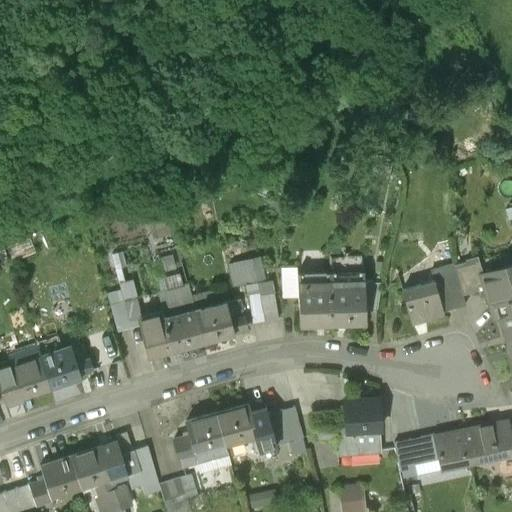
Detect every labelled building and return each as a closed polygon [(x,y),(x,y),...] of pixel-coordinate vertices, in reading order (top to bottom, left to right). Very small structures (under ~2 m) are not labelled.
[(11,245),(14,258),(37,253),(34,240),(11,245)] [(110,256),(113,268),(123,265),(120,253),(110,256)] [(465,261),(454,264),(457,274),(462,295),(474,292),(471,282),(482,279),(480,274),(482,273),(477,255),(464,259),(465,261)] [(260,259),(227,265),(233,293),(247,290),(248,298),(273,293),(272,282),(266,284),(260,259)] [(499,319),(499,318),(511,313),(511,263),(482,273),(480,274),(482,279),(486,291),(485,293),(488,301),(492,303),(498,320),(499,319)] [(429,271),(432,280),(433,279),(442,311),(465,305),(462,295),(457,274),(454,264),(429,271)] [(285,295),(299,294),(299,275),(299,267),(285,267),(285,295)] [(363,272),(329,273),(331,324),(365,323),(364,312),(364,283),(363,272)] [(329,273),(299,275),(299,294),(301,326),(331,324),(329,273)] [(109,293),(113,306),(135,300),(129,279),(118,282),(120,290),(109,293)] [(403,288),(400,289),(410,324),(427,319),(443,315),(442,311),(433,279),(432,280),(430,280),(431,282),(403,290),(403,288)] [(364,283),(364,312),(376,312),(380,283),(364,283)] [(163,314),(173,351),(204,342),(195,311),(189,287),(158,296),(163,314)] [(209,293),(193,297),(197,311),(213,306),(209,293)] [(273,293),(248,298),(253,324),(278,320),(273,293)] [(240,299),(226,303),(230,319),(244,315),(240,299)] [(141,324),(140,320),(135,300),(113,306),(119,329),(139,324),(141,324)] [(195,311),(204,342),(234,334),(233,331),(248,328),(244,315),(230,319),(226,303),(213,306),(197,311),(195,311)] [(499,319),(508,346),(511,344),(511,313),(499,318),(499,319)] [(163,314),(140,320),(141,324),(139,324),(148,357),(173,351),(163,314)] [(40,357),(50,387),(80,377),(79,376),(93,371),(89,360),(75,364),(69,346),(40,357)] [(8,360),(0,363),(0,390),(5,405),(22,399),(21,397),(50,387),(40,357),(11,367),(8,360)] [(377,398),(344,400),(345,413),(312,415),(314,438),(335,437),(336,447),(341,447),(342,454),(380,451),(379,451),(380,451),(379,430),(377,398)] [(250,413),(248,405),(217,414),(225,445),(255,437),(259,451),(275,445),(267,414),(266,408),(250,413)] [(267,414),(275,445),(301,439),(293,408),(267,414)] [(232,470),(225,445),(217,414),(187,422),(192,440),(177,444),(185,473),(195,470),(197,479),(232,470)] [(502,422),(462,431),(469,463),(497,457),(497,459),(511,455),(511,437),(509,425),(503,427),(502,422)] [(462,431),(432,437),(436,459),(439,471),(441,470),(441,469),(469,463),(462,431)] [(436,459),(432,437),(432,435),(409,440),(414,463),(436,459)] [(69,456),(80,489),(96,484),(99,494),(96,496),(100,511),(116,511),(132,507),(126,486),(116,490),(113,480),(128,476),(129,470),(136,468),(130,450),(121,453),(117,441),(69,456)] [(130,450),(136,468),(129,470),(128,476),(132,491),(143,487),(146,495),(162,490),(159,481),(147,445),(130,450)] [(69,456),(40,466),(45,480),(30,485),(37,506),(53,501),(52,497),(80,489),(69,456)] [(195,470),(159,481),(162,490),(168,511),(195,511),(192,498),(202,495),(197,479),(195,470)] [(19,511),(37,506),(30,485),(2,494),(8,511),(19,511)] [(267,487),(247,493),(251,506),(271,501),(267,487)] [(362,487),(340,490),(342,511),(353,511),(364,511),(362,487)] [(8,511),(2,494),(0,494),(0,511),(8,511)]
